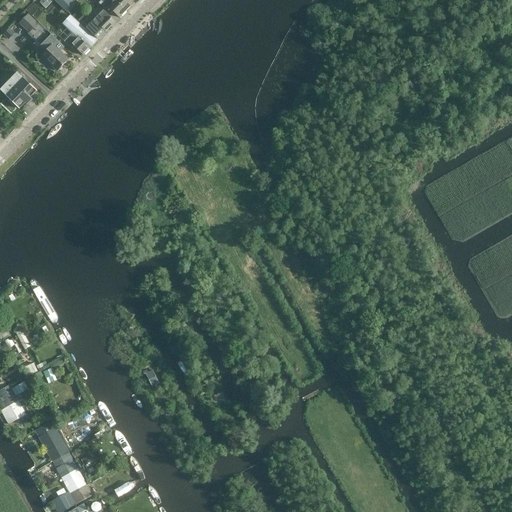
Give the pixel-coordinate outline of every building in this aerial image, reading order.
[(70,0),(54,0),(66,12),(74,4),(70,0)] [(127,11),(115,0),(106,0),(101,5),(106,10),(108,7),(120,18),(127,11)] [(115,0),(127,11),(134,4),(130,0),(115,0)] [(104,11),(95,21),(94,20),(92,23),(89,19),(84,24),(87,27),(87,28),(99,39),(106,32),(106,33),(116,22),(104,11)] [(29,15),(20,24),(29,32),(38,23),(29,15)] [(71,16),(63,25),(72,33),(65,41),(71,48),(73,46),(84,56),(91,48),(90,48),(98,40),(71,16)] [(56,48),(60,43),(52,35),(40,47),(46,53),(42,57),(57,72),(58,71),(61,71),(62,69),(63,66),(69,60),(56,48)] [(0,90),(19,109),(37,91),(18,72),(0,89),(0,90)] [(152,388),(159,384),(152,371),(145,374),(152,388)] [(17,394),(30,388),(26,380),(13,387),(17,394)] [(0,392),(0,408),(1,410),(18,401),(10,387),(0,392)] [(26,415),(18,401),(1,410),(9,424),(26,415)] [(51,422),(35,431),(52,462),(68,452),(51,422)] [(68,425),(61,429),(65,436),(72,432),(68,425)] [(61,477),(77,468),(68,452),(52,462),(61,477)] [(87,466),(96,462),(92,454),(83,459),(87,466)] [(61,477),(70,494),(86,485),(77,468),(61,477)] [(86,485),(70,494),(76,505),(92,496),(86,485)] [(56,511),(63,511),(75,505),(68,492),(51,503),(56,511)]
